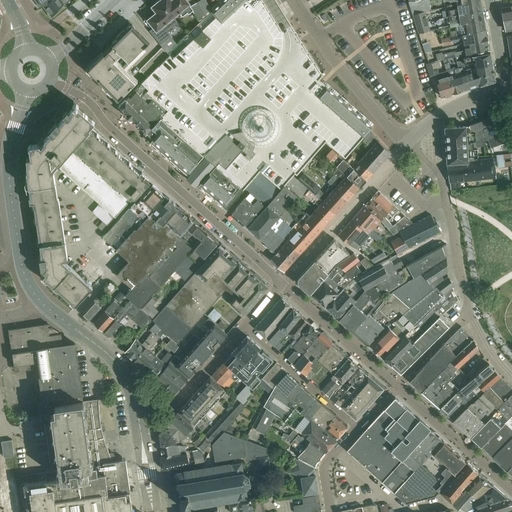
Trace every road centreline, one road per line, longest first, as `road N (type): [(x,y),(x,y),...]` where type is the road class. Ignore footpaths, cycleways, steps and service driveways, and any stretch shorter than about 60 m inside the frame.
road 1 (tertiary): [(136,410),(121,369),(44,307),(22,269),(6,169),(26,91)]
road 2 (residential): [(47,85),(88,101),(282,284),(244,326)]
road 3 (residential): [(407,145),(439,178),(469,311),(511,378)]
road 4 (residential): [(407,145),(328,54),(295,0)]
road 5 (residential): [(357,428),(244,326)]
road 6 (residential): [(244,326),(179,397),(136,410)]
road 7 (residential): [(442,502),(404,510),(336,451)]
